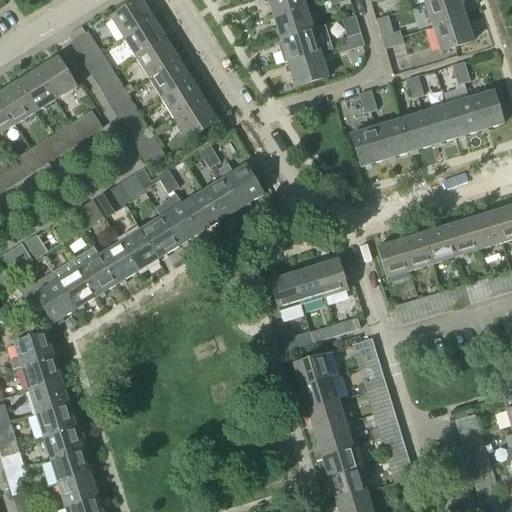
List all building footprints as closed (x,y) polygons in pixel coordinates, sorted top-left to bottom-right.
[(111,19),(124,40),(154,21),(141,0),(111,19)] [(267,0),(273,19),(306,8),(303,0),(267,0)] [(340,5),(338,0),(327,0),(330,8),(340,5)] [(432,29),(465,19),(458,0),(442,0),(424,6),(432,29)] [(280,42),(313,32),(306,8),(273,19),(280,42)] [(465,19),(432,29),(440,54),(473,43),(465,19)] [(136,60),(167,41),(154,21),(124,40),(136,60)] [(72,44),(85,35),(81,29),(68,38),(72,44)] [(287,66),(320,55),(313,32),(280,42),(287,66)] [(399,33),(381,39),(380,39),(382,45),(401,39),(399,33)] [(97,47),(88,34),(85,35),(72,44),(71,44),(89,73),(95,84),(114,114),(121,125),(139,154),(147,168),(164,157),(147,128),(140,117),(121,87),(115,76),(97,47)] [(341,42),(343,48),(362,42),(360,36),(341,42)] [(401,39),(382,45),(384,52),(403,46),(401,39)] [(149,81),(179,62),(167,41),(136,60),(149,81)] [(363,48),(362,42),(343,48),(345,54),(363,48)] [(320,55),(287,66),(295,90),(328,79),(320,55)] [(36,71),(55,102),(77,89),(57,58),(36,71)] [(161,101),(192,82),(179,62),(149,81),(161,101)] [(463,64),(457,66),(463,86),(469,84),(463,64)] [(457,88),(463,86),(457,66),(451,68),(457,88)] [(55,102),(36,71),(16,84),(35,115),(55,102)] [(417,79),(411,81),(417,100),(423,98),(417,79)] [(411,102),(417,100),(411,81),(405,82),(411,102)] [(174,122),(205,103),(192,82),(161,101),(174,122)] [(35,115),(16,84),(0,94),(0,103),(15,128),(35,115)] [(371,93),(365,95),(371,115),(377,113),(371,93)] [(467,101),(477,133),(502,126),(492,93),(467,101)] [(365,116),(371,115),(365,95),(359,97),(365,116)] [(467,101),(444,108),(454,141),(477,133),(467,101)] [(0,136),(15,128),(0,103),(0,136)] [(205,103),(174,122),(187,143),(218,123),(205,103)] [(431,148),(454,141),(444,108),(421,115),(431,148)] [(0,193),(103,131),(92,113),(0,170),(0,193)] [(408,155),(431,148),(421,115),(398,122),(408,155)] [(398,122),(375,130),(385,162),(408,155),(398,122)] [(361,170),(385,162),(375,130),(351,137),(361,170)] [(210,147),(198,154),(204,162),(215,155),(210,147)] [(215,155),(204,162),(209,170),(221,163),(215,155)] [(224,180),(223,181),(241,210),(262,197),(253,182),(260,178),(251,164),(245,168),(244,168),(232,175),(227,167),(219,172),(224,180)] [(145,192),(152,187),(143,172),(135,176),(145,192)] [(173,181),(168,173),(157,179),(162,187),(173,181)] [(173,181),(162,187),(168,196),(178,189),(173,181)] [(223,181),(203,193),(221,222),(241,210),(223,181)] [(120,186),(108,193),(113,201),(124,194),(120,186)] [(108,220),(120,212),(119,210),(113,201),(108,193),(96,200),(108,220)] [(203,193),(181,206),(199,236),(221,222),(203,193)] [(119,210),(120,212),(126,209),(125,207),(130,204),(129,202),(124,194),(113,201),(119,210)] [(176,198),(156,210),(179,248),(199,236),(181,206),(176,198)] [(66,219),(71,226),(82,220),(87,228),(102,219),(92,203),(77,212),(66,219)] [(501,246),(511,242),(511,206),(491,213),(501,246)] [(160,219),(139,232),(157,261),(179,248),(156,210),(155,211),(160,219)] [(478,253),(501,246),(491,213),(468,220),(478,253)] [(87,228),(82,220),(71,226),(76,235),(87,228)] [(455,260),(478,253),(468,220),(445,228),(455,260)] [(445,228),(422,235),(432,267),(455,260),(445,228)] [(139,232),(119,244),(137,274),(157,261),(139,232)] [(410,274),(432,267),(422,235),(400,242),(410,274)] [(41,245),(36,237),(25,244),(30,252),(41,245)] [(410,274),(400,242),(376,249),(386,281),(410,274)] [(119,244),(98,257),(116,287),(137,274),(119,244)] [(46,254),(41,245),(30,252),(35,261),(46,254)] [(32,263),(22,246),(2,258),(13,275),(32,263)] [(116,287),(98,257),(93,249),(72,262),(95,299),(116,287)] [(314,268),(324,301),(348,294),(337,261),(314,268)] [(51,274),(74,312),(95,299),(72,262),(51,274)] [(324,301),(314,268),(291,275),(301,308),(324,301)] [(511,272),(394,309),(400,328),(511,293),(511,272)] [(53,325),(74,312),(51,274),(36,284),(33,280),(16,290),(37,314),(44,310),(53,325)] [(277,316),(301,308),(291,275),(267,283),(277,316)] [(332,327),(336,338),(360,331),(356,320),(332,327)] [(336,338),(332,327),(309,335),(313,346),(336,338)] [(21,369),(54,359),(46,335),(13,345),(21,369)] [(290,353),(313,346),(309,335),(286,342),(290,353)] [(404,511),(422,507),(372,343),(353,349),(403,511),(404,511)] [(339,378),(331,354),(292,366),(300,390),(331,380),(339,378)] [(54,359),(21,369),(28,392),(61,382),(54,359)] [(300,390),(307,413),(338,403),(331,380),(300,390)] [(35,416),(68,405),(61,382),(28,392),(35,416)] [(503,402),(506,412),(505,412),(511,435),(511,398),(502,401),(503,402)] [(345,426),(338,403),(307,413),(314,436),(345,426)] [(4,405),(0,406),(0,427),(10,424),(4,405)] [(43,439),(76,428),(68,405),(35,416),(43,439)] [(452,415),(482,511),(502,511),(471,410),(452,415)] [(0,427),(0,447),(16,442),(10,424),(0,427)] [(314,436),(321,459),(353,449),(345,426),(314,436)] [(50,462),(83,452),(76,428),(43,439),(50,462)] [(321,459),(328,481),(360,472),(353,449),(321,459)] [(57,485),(90,475),(83,452),(41,466),(48,490),(58,487),(57,485)] [(19,454),(0,460),(5,477),(25,471),(19,454)] [(328,481),(335,504),(367,494),(364,484),(373,481),(369,469),(360,472),(328,481)] [(13,499),(24,496),(19,480),(27,478),(25,471),(5,477),(13,499)] [(65,509),(98,499),(90,475),(57,485),(58,487),(65,509)] [(372,511),(367,494),(335,504),(337,511),(372,511)] [(65,511),(101,511),(98,499),(65,509),(65,511)]
